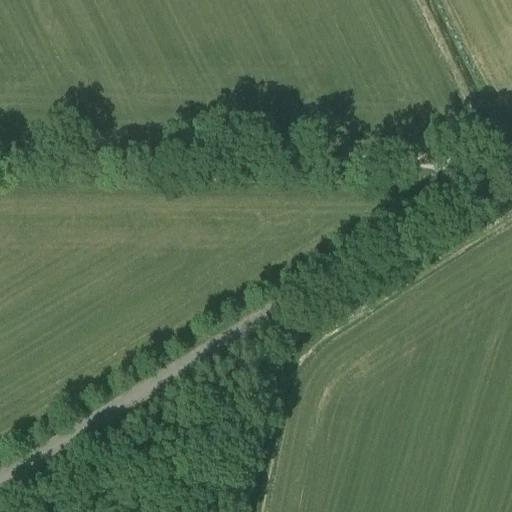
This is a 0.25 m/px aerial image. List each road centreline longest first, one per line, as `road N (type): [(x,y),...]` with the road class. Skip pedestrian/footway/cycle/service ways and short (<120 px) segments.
road 1 (unclassified): [(0,481),(511,162)]
road 2 (track): [(505,166),(0,162)]
